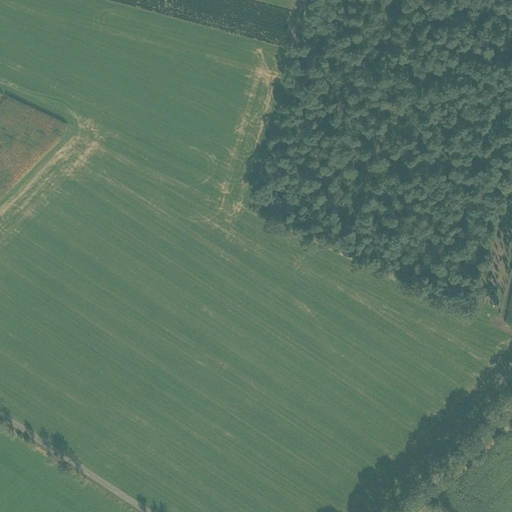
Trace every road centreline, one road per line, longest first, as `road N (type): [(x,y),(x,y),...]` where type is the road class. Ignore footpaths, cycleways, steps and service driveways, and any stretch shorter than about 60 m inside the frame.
road 1 (unclassified): [(145,511),(0,415)]
road 2 (unclassified): [(408,511),(511,408)]
